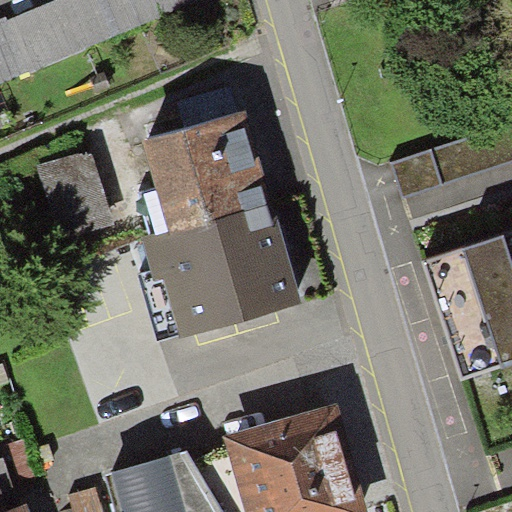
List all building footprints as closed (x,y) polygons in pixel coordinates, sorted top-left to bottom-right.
[(4,21),(0,22),(0,84),(192,0),(70,0),(7,28),(4,21)] [(511,27),(487,37),(505,90),(511,87),(511,27)] [(238,114),(133,141),(157,231),(263,203),(238,114)] [(511,126),(391,167),(403,201),(511,163),(511,126)] [(94,156),(40,171),(59,241),(113,226),(94,156)] [(157,231),(144,246),(152,275),(141,278),(157,340),(179,335),(180,341),(300,310),(263,203),(157,231)] [(511,207),(401,243),(445,379),(511,357),(511,207)] [(238,511),(359,511),(327,402),(216,435),(238,511)] [(221,511),(189,458),(110,479),(118,511),(221,511)] [(0,511),(31,511),(31,509),(22,511),(6,461),(0,463),(0,511)] [(102,511),(95,489),(70,497),(74,511),(102,511)] [(511,511),(511,502),(482,511),(511,511)]
